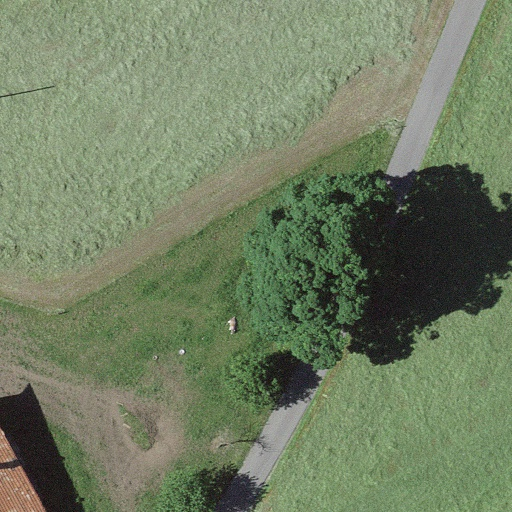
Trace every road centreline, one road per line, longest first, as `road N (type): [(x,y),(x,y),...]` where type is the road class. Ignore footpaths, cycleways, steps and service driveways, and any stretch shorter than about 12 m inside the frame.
road 1 (unclassified): [(228,511),(311,369),(473,0)]
road 2 (track): [(337,511),(511,416)]
